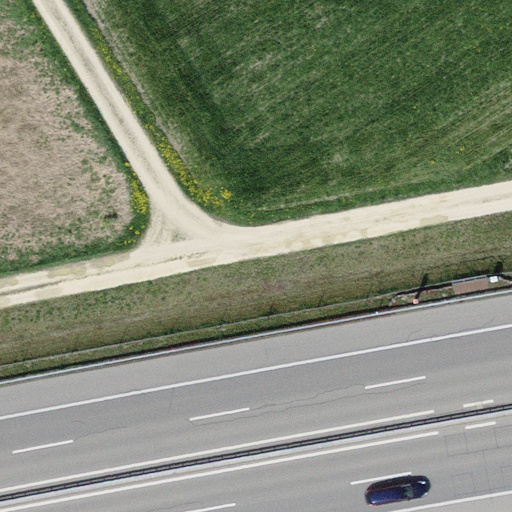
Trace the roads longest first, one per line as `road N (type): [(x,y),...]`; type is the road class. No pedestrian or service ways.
road 1 (motorway): [(511,360),(0,458)]
road 2 (track): [(0,293),(511,201)]
road 3 (motorway): [(202,511),(511,454)]
road 4 (track): [(199,253),(41,0)]
